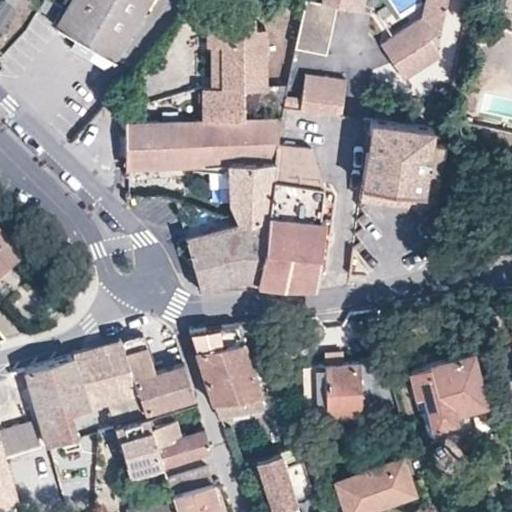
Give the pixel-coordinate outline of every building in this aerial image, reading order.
[(116,59),(150,0),(67,0),(54,23),(77,36),(71,47),(89,57),(95,47),(116,59)] [(305,0),(296,44),(327,50),(337,1),(354,5),(354,0),(305,0)] [(446,0),(354,0),(354,5),(362,6),(363,0),(425,0),(422,14),(430,15),(433,3),(445,6),(446,0)] [(440,52),(429,34),(441,27),(445,6),(433,3),(430,15),(422,14),(386,37),(399,57),(394,60),(404,75),(440,52)] [(266,82),(265,23),(254,24),(254,11),(206,12),(207,40),(211,39),(222,39),(222,82),(212,82),(203,83),(203,115),(244,115),(280,114),(286,82),(266,82)] [(399,57),(386,37),(381,40),(394,60),(399,57)] [(222,82),(222,39),(211,39),(212,82),(222,82)] [(116,59),(95,47),(89,57),(106,67),(116,59)] [(283,104),(300,106),(301,105),(341,111),(346,76),(305,70),(302,95),(285,93),(283,104)] [(275,158),(278,139),(280,121),(281,114),(280,114),(244,115),(203,115),(126,118),(127,164),(229,160),(232,198),(241,219),(269,211),(275,158)] [(371,115),(362,181),(382,184),(388,178),(399,180),(404,187),(439,191),(446,141),(431,139),(433,124),(371,115)] [(320,217),(322,202),(308,201),(310,182),(324,183),(311,143),(278,139),(275,158),(269,211),(258,279),(283,283),(317,284),(325,218),(320,217)] [(437,206),(439,191),(404,187),(399,180),(388,178),(382,184),(362,181),(360,196),(437,206)] [(322,202),(324,183),(310,182),(308,201),(322,202)] [(258,279),(269,211),(241,219),(206,228),(187,233),(203,287),(243,276),(258,279)] [(0,273),(18,257),(0,237),(0,273)] [(279,365),(263,317),(188,327),(211,397),(219,414),(263,407),(261,392),(255,373),(279,365)] [(142,331),(120,337),(137,388),(143,408),(193,392),(183,359),(154,368),(142,331)] [(137,388),(120,337),(118,337),(111,339),(99,355),(95,352),(92,344),(72,350),(89,403),(107,398),(137,388)] [(99,355),(111,339),(92,344),(95,352),(99,355)] [(485,400),(471,347),(409,364),(415,387),(424,385),(433,424),(455,418),(453,407),(485,400)] [(343,360),(343,349),(325,350),(325,361),(343,360)] [(89,403),(72,350),(24,364),(46,441),(61,437),(76,432),(70,409),(89,403)] [(361,410),(360,360),(343,360),(325,361),(302,362),(304,411),(361,410)] [(285,385),(280,372),(268,376),(273,389),(285,385)] [(433,424),(424,385),(415,387),(425,426),(429,431),(432,432),(457,426),(455,418),(433,424)] [(143,408),(137,388),(107,398),(114,422),(145,412),(143,408)] [(210,446),(203,423),(176,431),(166,434),(162,419),(172,416),(169,405),(147,412),(150,421),(161,461),(210,446)] [(161,461),(150,421),(147,412),(145,412),(114,422),(128,470),(161,461)] [(176,431),(172,416),(162,419),(166,434),(176,431)] [(40,443),(33,421),(0,430),(0,439),(4,455),(40,443)] [(79,442),(76,432),(61,437),(64,446),(79,442)] [(4,455),(0,439),(0,499),(17,495),(4,455)] [(314,497),(303,464),(285,469),(280,455),(256,463),(272,511),(284,511),(298,508),(296,503),(314,497)] [(370,511),(416,497),(403,459),(334,481),(337,488),(344,511),(370,511)] [(222,511),(208,466),(168,477),(178,511),(222,511)] [(344,511),(337,488),(320,494),(325,511),(344,511)] [(0,511),(18,511),(21,511),(17,495),(0,499),(0,511)] [(169,511),(169,509),(168,503),(127,509),(127,511),(169,511)]
